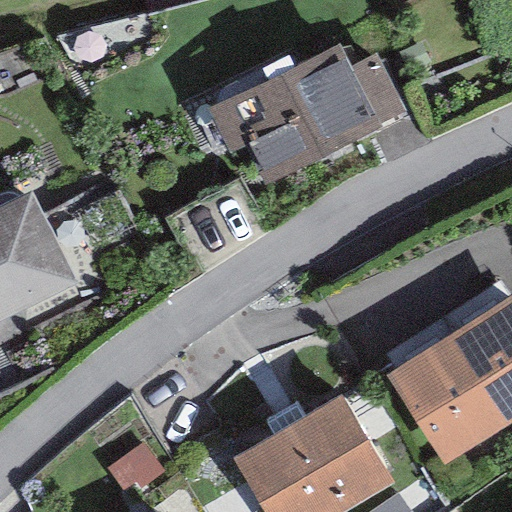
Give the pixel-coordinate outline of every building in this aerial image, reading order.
[(142,0),(146,13),(197,0),(142,0)] [(338,44),(207,112),(229,155),(245,147),(266,187),(381,128),(379,125),(350,66),(338,44)] [(376,53),(350,66),(379,125),(405,112),(376,53)] [(28,190),(0,204),(0,344),(19,335),(9,317),(75,284),(28,190)] [(511,296),(451,335),(508,425),(511,422),(511,296)] [(451,335),(386,377),(443,466),(508,425),(451,335)] [(339,395),(231,460),(263,511),(344,511),(393,483),(339,395)] [(410,511),(396,493),(369,511),(410,511)]
